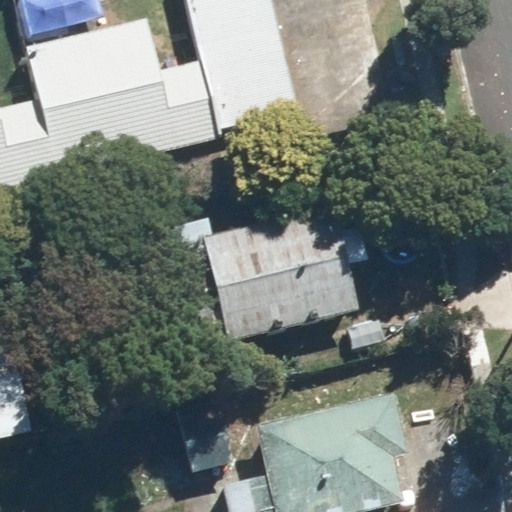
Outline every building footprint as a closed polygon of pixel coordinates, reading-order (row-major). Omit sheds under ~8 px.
[(276,0),(181,0),(221,142),(309,117),(276,0)] [(0,192),(212,141),(193,65),(155,74),(143,24),(27,53),(40,103),(1,113),(0,109),(0,192)] [(214,220),(129,239),(156,359),(364,313),(341,209),(218,237),(214,220)] [(8,324),(0,325),(0,443),(34,435),(8,324)] [(374,511),(407,505),(397,464),(409,461),(395,398),(256,430),(267,479),(224,489),(229,511),(374,511)]
